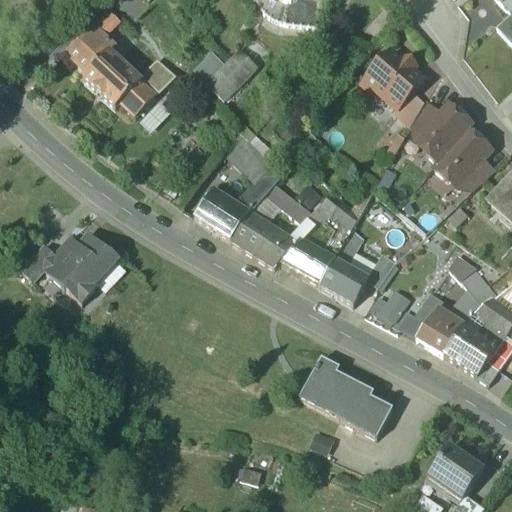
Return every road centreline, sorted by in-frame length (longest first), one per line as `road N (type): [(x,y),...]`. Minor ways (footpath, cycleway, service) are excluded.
road 1 (secondary): [(511,433),(155,235),(53,162),(0,108)]
road 2 (residential): [(409,21),(511,149)]
